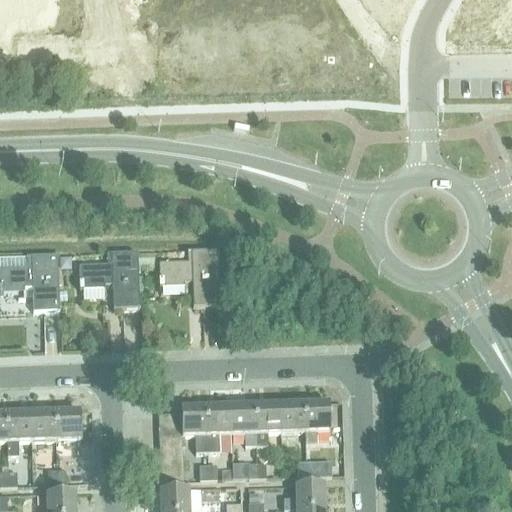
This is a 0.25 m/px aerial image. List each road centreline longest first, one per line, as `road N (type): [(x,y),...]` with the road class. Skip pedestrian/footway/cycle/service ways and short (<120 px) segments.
road 1 (residential): [(364,511),(360,381),(348,367),(110,372)]
road 2 (secondary): [(0,154),(126,150),(218,162),(278,181)]
road 3 (residential): [(116,511),(110,372)]
